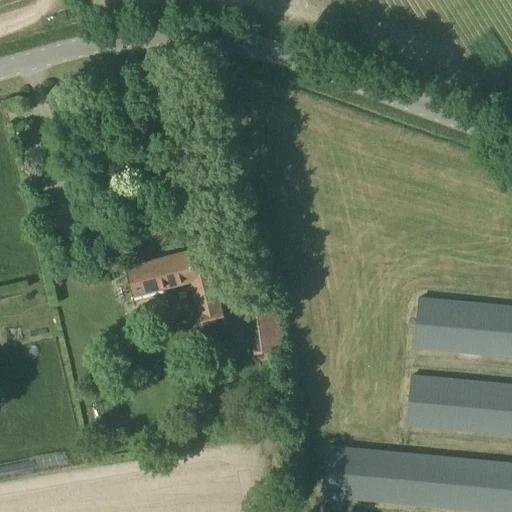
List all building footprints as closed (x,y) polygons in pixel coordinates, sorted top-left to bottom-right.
[(229,337),(213,273),(215,272),(208,246),(126,268),(132,294),(164,286),(188,280),(204,343),(229,337)] [(277,297),(270,299),(247,302),(252,351),(282,348),(277,297)] [(511,355),(511,306),(419,297),(414,346),(511,355)] [(511,434),(511,384),(411,375),(406,424),(511,434)] [(500,511),(511,511),(511,463),(327,446),(322,496),(500,511)]
